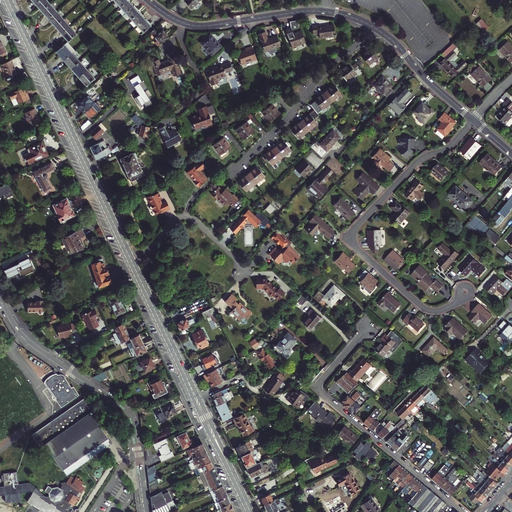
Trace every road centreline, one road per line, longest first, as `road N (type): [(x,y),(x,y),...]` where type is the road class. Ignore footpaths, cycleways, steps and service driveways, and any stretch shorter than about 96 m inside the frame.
road 1 (tertiary): [(195,397),(6,0)]
road 2 (residential): [(462,293),(446,308),(427,310),(359,251),(350,233),(419,160),(446,150),(472,120)]
road 3 (residential): [(146,511),(127,411),(27,340),(0,296)]
road 4 (residential): [(367,326),(315,388),(464,511)]
road 5 (residential): [(147,0),(189,25),(326,11),(375,28)]
road 6 (residential): [(375,28),(228,175)]
road 7 (residential): [(375,28),(472,120)]
road 8 (tertiary): [(249,511),(195,397)]
